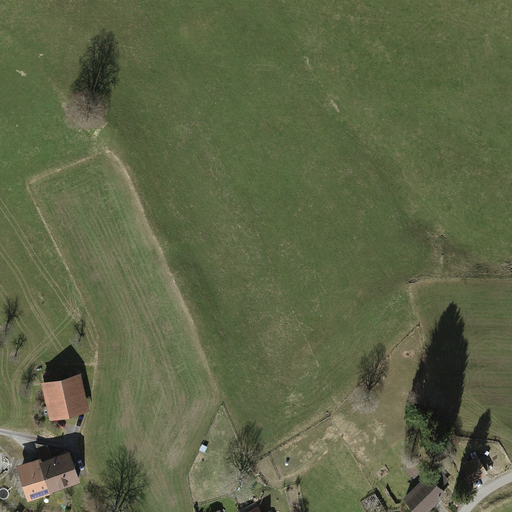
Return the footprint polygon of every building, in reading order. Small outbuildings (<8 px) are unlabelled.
[(416,354),(408,358),(412,365),(420,362),(416,354)] [(45,382),(43,383),(50,420),(88,413),(81,375),(62,379),(60,371),(43,374),(45,382)] [(42,458),(52,489),(78,479),(68,452),(52,458),(49,449),(38,446),(42,458)] [(478,457),(463,465),(473,482),(488,474),(478,457)] [(42,458),(18,466),(28,497),(52,489),(42,458)] [(412,461),(405,468),(414,478),(421,472),(412,461)] [(427,475),(404,497),(418,511),(424,511),(445,493),(427,475)]
